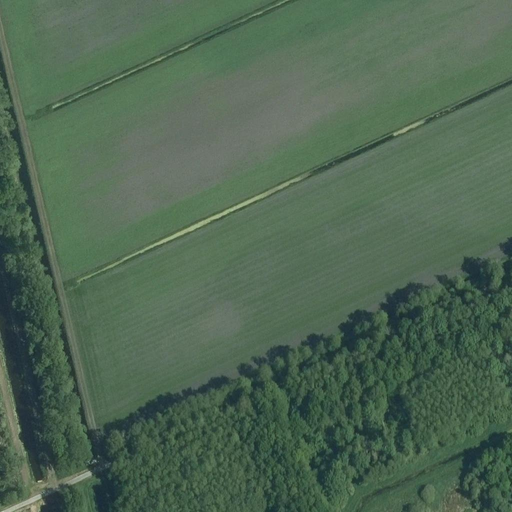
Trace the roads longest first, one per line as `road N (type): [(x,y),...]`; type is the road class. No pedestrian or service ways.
road 1 (track): [(56,489),(0,242)]
road 2 (track): [(30,501),(0,367)]
